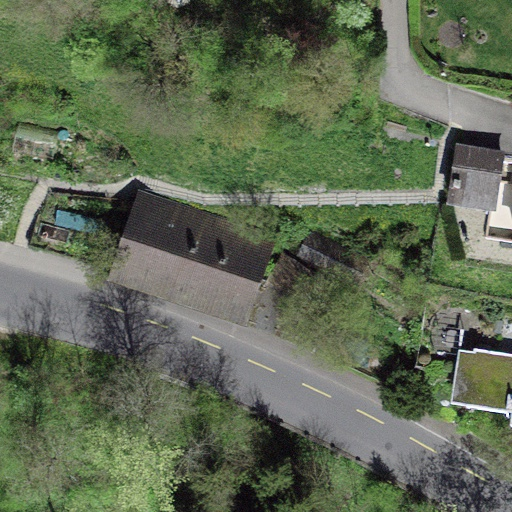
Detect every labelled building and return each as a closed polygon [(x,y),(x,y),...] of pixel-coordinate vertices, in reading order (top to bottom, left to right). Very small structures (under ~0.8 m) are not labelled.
[(69,132),(25,122),(19,147),(63,158),(69,132)] [(499,156),(459,149),(449,203),(489,210),(499,156)] [(267,233),(150,195),(125,272),(241,310),(267,233)] [(367,261),(305,234),(294,260),(355,287),(367,261)] [(333,316),(268,283),(252,315),(317,348),(333,316)] [(511,352),(477,347),(476,356),(457,353),(448,413),(508,423),(506,434),(511,435),(511,352)]
